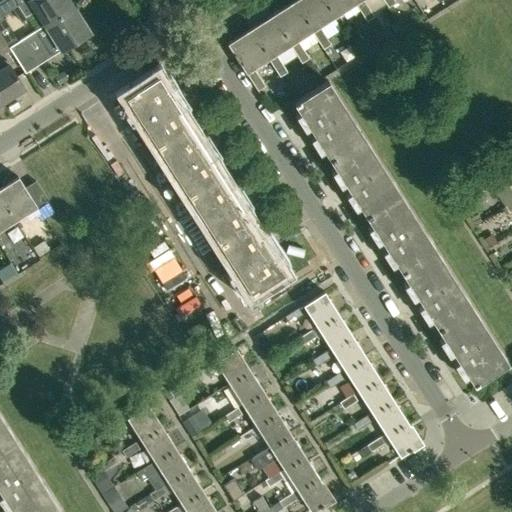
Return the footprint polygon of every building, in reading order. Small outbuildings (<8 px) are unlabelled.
[(0,0),(0,16),(15,6),(23,19),(37,10),(45,23),(72,6),(68,0),(0,0)] [(323,0),(294,0),(293,1),(312,31),(323,48),(331,44),(320,26),(334,17),(323,0)] [(353,0),(323,0),(334,17),(356,3),(353,0)] [(353,0),(356,3),(367,20),(374,16),(363,0),(353,0)] [(272,14),(291,44),(302,62),(309,57),(298,39),(312,31),(293,1),(272,14)] [(45,23),(9,47),(25,72),(52,55),(62,49),(89,32),(72,6),(45,23)] [(272,14),(249,29),(268,58),(280,76),(287,71),(276,54),(291,44),(272,14)] [(249,29),(227,43),(258,90),(266,85),(254,67),(268,58),(249,29)] [(0,54),(0,56),(1,56),(1,55),(10,49),(9,48),(0,33),(0,54)] [(9,63),(0,69),(0,96),(3,101),(24,87),(9,63)] [(65,71),(56,77),(60,83),(69,78),(65,71)] [(157,73),(125,94),(156,143),(189,123),(157,73)] [(328,80),(294,102),(330,158),(364,136),(328,80)] [(189,123),(156,143),(188,192),(220,172),(189,123)] [(364,136),(330,158),(366,215),(400,193),(364,136)] [(505,176),(493,184),(497,190),(509,182),(511,186),(511,171),(505,175),(505,176)] [(220,172),(188,192),(219,241),(251,221),(220,172)] [(18,176),(0,187),(0,196),(15,220),(37,206),(18,176)] [(400,193),(366,215),(402,271),(436,249),(400,193)] [(0,196),(0,229),(15,220),(0,196)] [(483,220),(479,213),(472,218),(476,225),(483,220)] [(251,221),(219,241),(250,290),(282,270),(251,221)] [(495,236),(493,233),(484,239),(485,242),(489,247),(498,241),(495,236)] [(36,247),(41,255),(49,250),(44,241),(36,247)] [(436,249),(402,271),(438,328),(472,306),(436,249)] [(324,291),(303,304),(317,326),(338,313),(324,291)] [(472,306),(438,328),(474,384),(508,362),(472,306)] [(285,316),(289,322),(302,313),(298,307),(285,316)] [(338,313),(317,326),(331,348),(352,334),(338,313)] [(312,329),(299,338),(303,344),(316,335),(312,329)] [(352,334),(331,348),(345,369),(366,356),(352,334)] [(236,347),(215,361),(229,382),(250,369),(236,347)] [(326,351),(312,359),(316,365),(330,357),(326,351)] [(366,356),(345,369),(358,390),(379,377),(366,356)] [(250,369),(229,382),(242,404),(263,390),(250,369)] [(340,372),(326,381),(330,387),(343,378),(340,372)] [(379,377),(358,390),(372,412),(393,398),(379,377)] [(170,398),(178,393),(174,387),(166,392),(170,398)] [(263,390),(242,404),(256,425),(277,412),(263,390)] [(353,394),(340,402),(344,408),(357,400),(353,394)] [(393,398),(372,412),(386,433),(407,420),(393,398)] [(148,403),(127,417),(141,439),(162,425),(148,403)] [(238,407),(224,415),(228,421),(242,413),(238,407)] [(198,432),(212,423),(203,408),(182,421),(192,436),(198,432)] [(277,412),(256,425),(270,447),(291,433),(277,412)] [(0,414),(0,448),(16,439),(0,414)] [(367,415),(336,435),(340,441),(371,421),(367,415)] [(126,426),(122,420),(108,429),(112,435),(126,426)] [(407,420),(386,433),(400,455),(421,442),(407,420)] [(162,425),(141,439),(154,460),(175,447),(162,425)] [(251,428),(238,437),(242,443),(255,434),(251,428)] [(277,457),(283,468),(304,455),(291,433),(270,447),(252,458),(255,464),(259,469),(277,457)] [(381,436),(367,445),(371,451),(384,442),(381,436)] [(16,439),(0,448),(0,490),(13,511),(24,511),(52,495),(16,439)] [(140,448),(136,442),(122,451),(126,457),(140,448)] [(361,457),(361,458),(370,452),(371,452),(370,452),(370,451),(366,445),(357,451),(359,454),(361,457)] [(175,447),(154,460),(168,482),(189,468),(175,447)] [(304,455),(283,468),(297,489),(318,476),(304,455)] [(189,468),(168,482),(182,503),(203,490),(189,468)] [(279,471),(265,479),(269,485),(283,477),(279,471)] [(318,476),(297,489),(311,511),(332,498),(318,476)] [(237,480),(234,477),(232,478),(223,484),(232,498),(233,500),(245,492),(237,480)] [(167,491),(163,485),(150,493),(154,500),(167,491)] [(110,489),(102,494),(106,500),(114,511),(119,511),(122,511),(128,507),(121,496),(114,486),(110,489)] [(203,490),(182,503),(187,511),(214,511),(216,511),(203,490)] [(292,492),(279,501),(283,507),(296,498),(292,492)] [(62,511),(52,495),(24,511),(62,511)] [(261,511),(269,507),(270,506),(262,495),(253,501),(260,511),(261,511)] [(270,506),(269,507),(272,511),(274,511),(283,507),(279,501),(270,506)]
